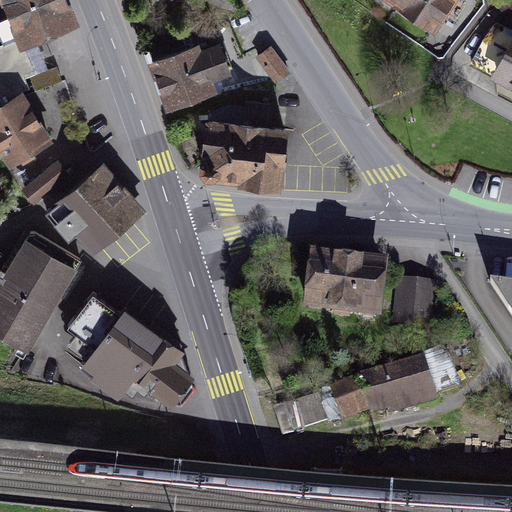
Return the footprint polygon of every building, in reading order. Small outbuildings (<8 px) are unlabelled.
[(65,0),(0,0),(0,97),(16,85),(37,70),(25,41),(75,22),(65,0)] [(452,0),(401,0),(398,5),(434,28),(452,0)] [(511,0),(500,6),(508,20),(511,17),(511,0)] [(511,30),(497,23),(485,38),(472,61),(511,82),(511,30)] [(196,47),(153,63),(169,106),(212,90),(208,79),(223,73),(213,48),(198,53),(196,47)] [(271,47),(259,57),(276,81),(289,71),(271,47)] [(57,67),(31,77),(36,92),(63,82),(57,67)] [(16,85),(0,97),(0,140),(12,161),(48,140),(16,85)] [(225,105),(209,112),(208,123),(203,162),(203,166),(206,171),(210,175),(242,178),(242,180),(277,184),(279,164),(281,164),(283,148),(281,148),(283,129),(270,127),(273,103),(245,99),(244,107),(225,105)] [(67,174),(58,162),(26,188),(35,200),(67,174)] [(104,164),(47,212),(69,238),(78,230),(94,249),(137,214),(121,194),(126,190),(104,164)] [(4,277),(52,307),(81,259),(32,230),(4,277)] [(389,255),(311,246),(303,306),(381,316),(389,255)] [(52,307),(4,277),(0,275),(0,331),(27,348),(52,307)] [(435,278),(396,275),(393,315),(432,318),(435,278)] [(511,285),(491,283),(511,315),(511,285)] [(97,346),(122,314),(93,291),(69,324),(97,346)] [(169,341),(126,308),(122,314),(97,346),(82,365),(117,393),(123,386),(134,394),(138,388),(146,393),(151,386),(171,402),(191,377),(181,350),(169,341)] [(362,380),(334,391),(343,415),(372,404),(374,408),(431,393),(422,363),(362,380)] [(329,420),(320,393),(295,402),(304,429),(329,420)]
